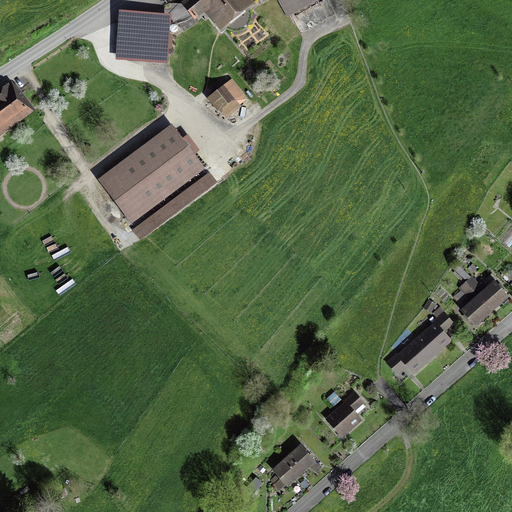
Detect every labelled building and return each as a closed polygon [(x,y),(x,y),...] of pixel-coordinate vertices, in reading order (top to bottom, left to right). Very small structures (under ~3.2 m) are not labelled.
[(186,0),(181,4),(189,14),(206,1),(220,19),(243,0),(186,0)] [(282,0),(287,9),(302,0),(282,0)] [(118,16),(115,55),(165,58),(168,20),(118,16)] [(229,84),(211,96),(225,116),(243,103),(229,84)] [(0,128),(24,112),(9,90),(0,96),(0,128)] [(126,217),(198,164),(174,131),(101,184),(126,217)] [(213,187),(206,177),(134,229),(141,239),(213,187)] [(472,278),(461,288),(467,295),(478,285),(472,278)] [(508,297),(494,282),(476,299),(490,314),(508,297)] [(489,314),(475,298),(457,315),(471,331),(489,314)] [(442,313),(414,339),(431,357),(447,343),(439,335),(451,324),(442,313)] [(431,357),(414,339),(385,367),(392,375),(399,369),(408,378),(431,357)] [(361,404),(351,394),(323,423),(340,439),(357,421),(350,414),(361,404)] [(300,446),(287,458),(300,473),(314,460),(300,446)] [(300,473),(287,458),(273,471),(286,486),(300,473)] [(240,499),(226,511),(249,511),(251,511),(240,499)]
